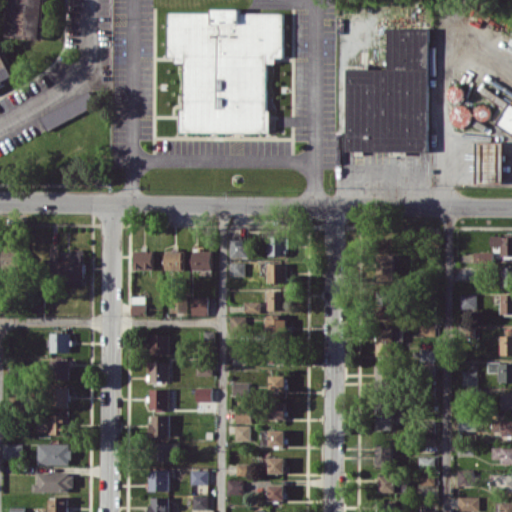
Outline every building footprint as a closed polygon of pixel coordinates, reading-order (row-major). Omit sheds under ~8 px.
[(46,0),(11,0),(9,35),(44,37),(46,0)] [(268,131),(268,59),(284,59),(284,12),(241,13),(241,8),(213,8),(213,12),(168,12),(169,59),(184,59),(185,109),(181,109),(181,132),(268,131)] [(429,28),(388,28),(388,67),(348,67),(348,151),(429,151),(429,28)] [(0,48),(0,86),(17,80),(2,48),(0,48)] [(49,130),(98,103),(91,90),(42,117),(49,130)] [(467,127),(475,110),(458,102),(450,119),(467,127)] [(511,105),(508,103),(499,119),(499,126),(511,134),(511,105)] [(504,142),(475,142),(476,183),(505,182),(504,142)] [(288,255),(288,234),(269,233),(268,255),(288,255)] [(502,256),(511,255),(511,235),(491,236),(491,246),(502,246),(502,256)] [(229,256),(248,257),(248,239),(229,239),(229,256)] [(71,259),(58,259),(57,282),(83,283),(85,249),(71,249),(71,259)] [(20,250),(2,250),(3,270),(20,269),(20,250)] [(154,250),(134,250),(134,269),(153,269),(154,250)] [(212,269),(213,250),(193,250),(193,269),(212,269)] [(185,251),(167,251),(166,269),(184,269),(185,251)] [(494,251),(474,251),(474,262),(494,262),(494,251)] [(395,254),(379,254),(378,280),(395,280),(395,254)] [(246,275),(246,262),(231,262),(231,275),(246,275)] [(268,282),(287,282),(287,263),(268,263),(268,282)] [(511,266),(501,267),(502,286),(511,285),(511,266)] [(269,309),(287,310),(287,290),(269,290),(269,309)] [(379,318),(395,319),(396,294),(380,293),(379,318)] [(477,308),(477,293),(461,294),(462,308),(477,308)] [(511,313),(511,294),(502,294),(502,313),(511,313)] [(131,310),(139,311),(140,305),(144,305),(145,297),(133,296),(131,310)] [(208,296),(192,296),(192,315),(209,314),(208,296)] [(261,301),(244,301),(244,312),(262,312),(261,301)] [(246,331),(247,316),(231,315),(231,330),(246,331)] [(287,319),(267,318),(267,331),(287,332),(287,319)] [(420,335),(436,335),(436,325),(420,324),(420,335)] [(377,353),(403,354),(404,329),(378,329),(377,353)] [(69,333),(51,333),(51,352),(70,351),(69,333)] [(170,353),(169,334),(150,334),(151,353),(170,353)] [(501,355),(511,354),(511,335),(501,335),(501,355)] [(287,346),(270,346),(271,363),(287,363),(287,346)] [(437,361),(437,349),(421,348),(421,360),(437,361)] [(71,359),(51,360),(51,379),(71,378),(71,359)] [(150,380),(169,380),(169,361),(151,361),(150,380)] [(197,361),(197,374),(213,375),(213,362),(197,361)] [(511,381),(511,361),(489,362),(489,372),(499,371),(499,382),(511,381)] [(376,382),(389,382),(390,365),(376,365),(376,382)] [(463,385),(478,385),(478,370),(463,370),(463,385)] [(286,391),(287,375),(267,374),(267,391),(286,391)] [(251,382),(233,382),(233,394),(251,394),(251,382)] [(69,406),(69,387),(54,387),(54,407),(69,406)] [(196,401),(212,401),(212,387),(197,387),(196,401)] [(151,408),(169,408),(168,388),(150,389),(151,408)] [(511,408),(511,391),(503,392),(503,408),(511,408)] [(394,429),(393,401),(375,401),(376,430),(394,429)] [(286,418),(286,402),(271,402),(270,417),(286,418)] [(236,422),(251,422),(251,408),(236,408),(236,422)] [(69,414),(51,414),(50,433),(69,434),(69,414)] [(170,414),(153,415),(153,422),(149,422),(149,436),(170,435),(170,414)] [(459,430),(476,430),(475,415),(458,416),(459,430)] [(511,418),(493,419),(493,431),(503,430),(503,436),(511,435),(511,418)] [(236,440),(251,440),(251,425),(236,425),(236,440)] [(286,430),(262,429),(262,445),(286,445),(286,430)] [(172,441),(152,442),(153,462),(173,461),(172,441)] [(394,465),(393,441),(376,442),(377,466),(394,465)] [(72,464),(71,443),(39,443),(39,464),(72,464)] [(458,454),(473,455),(474,444),(459,443),(458,454)] [(23,458),(23,444),(7,444),(7,458),(23,458)] [(511,463),(511,446),(493,446),(493,458),(503,458),(503,463),(511,463)] [(286,457),(263,456),(263,466),(237,465),(237,473),(286,474),(286,457)] [(474,468),(458,469),(459,486),(475,485),(474,468)] [(170,470),(150,469),(149,490),(170,491),(170,470)] [(191,483),(208,484),(208,470),(191,470),(191,483)] [(33,491),(73,491),(73,472),(38,472),(38,483),(34,483),(33,491)] [(435,485),(435,473),(421,473),(421,484),(435,485)] [(494,490),(511,490),(511,473),(494,473),(494,490)] [(396,492),(396,475),(380,474),(380,492),(396,492)] [(227,494),(245,494),(245,479),(227,479),(227,494)] [(270,500),(285,500),(286,484),(270,484),(270,500)] [(208,495),(194,495),(193,508),(208,509),(208,495)] [(169,511),(170,497),(150,496),(149,511),(169,511)] [(459,510),(480,510),(480,496),(459,496),(459,510)] [(69,497),(50,497),(50,508),(49,511),(72,511),(73,506),(68,506),(69,497)] [(511,511),(511,501),(503,501),(502,509),(502,511),(511,511)]
